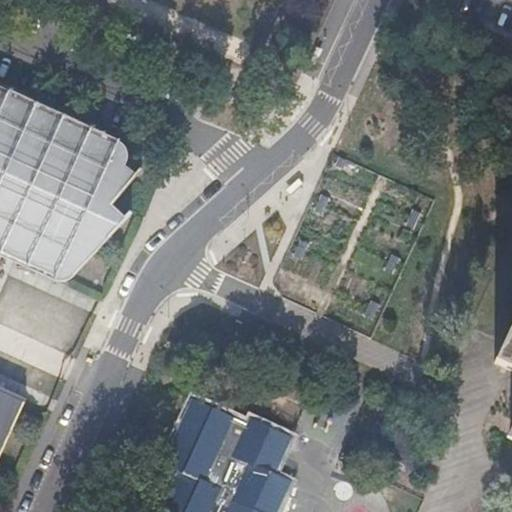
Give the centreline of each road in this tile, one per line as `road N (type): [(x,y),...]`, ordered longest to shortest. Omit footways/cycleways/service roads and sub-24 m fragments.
road 1 (residential): [(261,175),(188,124),(0,49)]
road 2 (residential): [(46,511),(156,276)]
road 3 (residential): [(171,258),(397,365)]
road 4 (residential): [(261,175),(171,258)]
